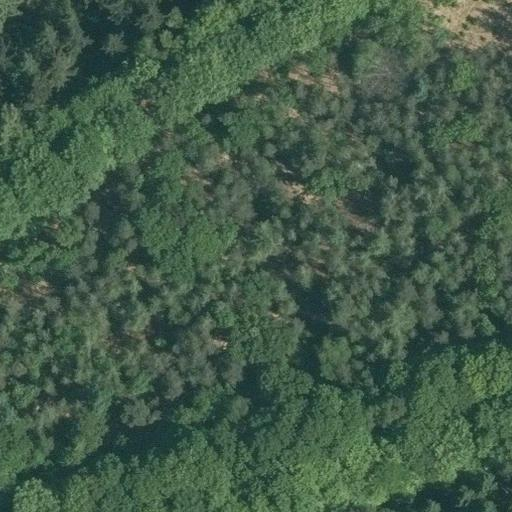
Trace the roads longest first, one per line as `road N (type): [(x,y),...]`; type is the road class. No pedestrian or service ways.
road 1 (unclassified): [(93,511),(511,387)]
road 2 (track): [(0,187),(280,0)]
